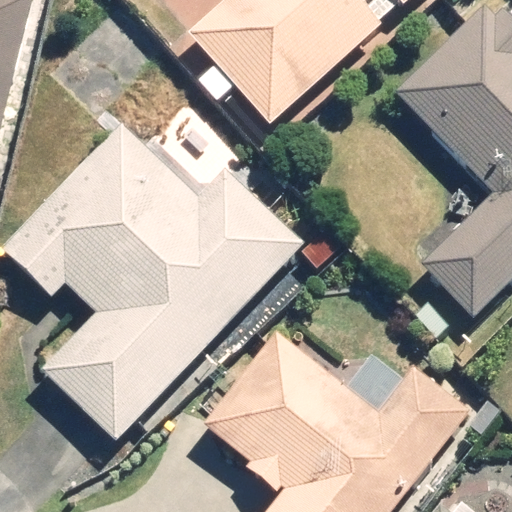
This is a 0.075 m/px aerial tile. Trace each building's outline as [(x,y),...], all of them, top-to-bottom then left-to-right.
[(0,0),(0,204),(48,2),(40,0),(0,0)] [(283,127),(425,0),(249,0),(197,46),(207,57),(195,67),(231,108),(251,90),(283,127)] [(485,320),(511,294),(511,16),(511,17),(499,3),(401,95),(484,183),(416,246),(485,320)] [(127,450),(316,250),(236,174),(208,204),(131,130),(14,253),(65,302),(81,284),(115,317),(54,381),(127,450)] [(408,511),(487,418),(425,366),(410,384),(381,359),(358,386),(298,335),(218,430),(257,462),(252,468),(285,496),(271,511),(408,511)]
